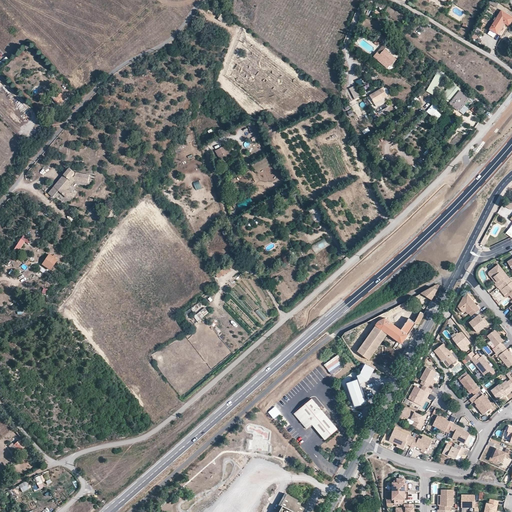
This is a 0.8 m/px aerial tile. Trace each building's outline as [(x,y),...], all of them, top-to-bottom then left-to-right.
[(511,20),(511,17),(501,11),(490,29),(490,30),(487,35),(491,38),(494,32),(496,33),(503,23),(509,26),(511,20)] [(393,56),(385,49),(377,59),(388,68),(390,65),(388,63),(393,56)] [(458,86),(454,83),(442,97),(458,111),(469,98),(456,88),(458,86)] [(356,85),(349,88),(355,100),(361,97),(356,85)] [(385,89),(384,87),(369,96),(374,103),(387,96),(383,90),(385,89)] [(62,92),(59,94),(64,100),(67,97),(62,92)] [(64,100),(59,94),(54,100),(59,105),(64,100)] [(436,111),(441,104),(437,101),(431,108),(436,111)] [(437,148),(432,144),(427,151),(432,155),(437,148)] [(225,150),(224,147),(221,148),(223,153),(219,155),(221,160),(229,155),(227,150),(225,150)] [(255,171),(272,165),(269,158),(253,163),(255,171)] [(75,172),(69,168),(48,193),(53,196),(58,190),(67,198),(71,193),(67,189),(75,180),(88,182),(89,175),(77,173),(76,175),(74,177),(72,176),(75,172)] [(196,191),(203,188),(200,181),(194,183),(196,191)] [(273,206),(269,200),(264,203),(268,209),(273,206)] [(316,254),(329,246),(324,238),(311,246),(316,254)] [(24,241),(21,239),(14,249),(18,251),(24,241)] [(56,260),(48,255),(41,265),(49,270),(56,260)] [(219,279),(234,268),(231,263),(215,275),(219,279)] [(495,285),(497,288),(499,286),(509,279),(498,265),(488,273),(488,275),(489,276),(490,278),(494,278),(498,283),(496,284),(495,285)] [(511,282),(509,279),(499,286),(502,289),(500,291),(504,295),(507,293),(511,298),(511,282)] [(425,295),(432,299),(439,285),(437,284),(423,292),(419,294),(424,297),(425,295)] [(468,314),(471,317),(479,310),(467,295),(463,298),(458,308),(463,314),(465,312),(467,315),(468,314)] [(196,314),(200,320),(209,313),(205,308),(196,314)] [(424,314),(421,312),(415,322),(409,318),(410,318),(400,311),(379,322),(358,351),(370,359),(387,333),(402,344),(413,327),(416,323),(418,324),(424,314)] [(478,332),(487,324),(483,319),(479,314),(469,323),(478,332)] [(372,321),(370,320),(359,325),(364,332),(372,321)] [(497,353),(504,347),(501,343),(503,341),(499,336),(495,331),(487,337),(496,347),(493,350),(496,354),(497,353)] [(470,343),(461,332),(452,340),(464,354),(469,350),(466,346),(470,343)] [(457,361),(443,345),(437,350),(443,357),(447,355),(453,363),(457,361)] [(511,364),(511,356),(504,347),(497,353),(500,355),(499,356),(506,366),(508,368),(511,364)] [(447,355),(443,357),(437,350),(435,352),(447,368),(453,363),(447,355)] [(475,356),(471,352),(464,359),(467,362),(470,360),(475,356)] [(339,354),(325,363),(333,374),(347,364),(345,361),(344,362),(340,357),(341,356),(339,354)] [(503,368),(506,366),(499,356),(496,358),(503,368)] [(493,371),(482,357),(480,358),(473,363),(483,376),(489,372),(490,374),(493,371)] [(423,382),(422,385),(424,387),(429,389),(431,385),(434,379),(437,373),(427,369),(421,381),(423,382)] [(477,393),(480,390),(468,374),(460,381),(470,393),(475,390),(477,393)] [(347,382),(355,407),(367,403),(365,395),(360,380),(359,378),(347,382)] [(360,380),(365,395),(368,394),(366,390),(372,388),(370,382),(366,383),(365,379),(360,380)] [(511,382),(510,380),(507,383),(507,384),(502,388),(500,386),(499,385),(492,390),(499,399),(503,396),(506,394),(507,395),(511,391),(511,382)] [(429,389),(424,387),(422,391),(416,388),(412,397),(415,398),(413,402),(421,406),(425,399),(427,393),(429,394),(431,390),(429,389)] [(477,393),(472,397),(475,401),(477,399),(480,403),(478,404),(486,413),(493,407),(490,404),(491,403),(486,396),(484,397),(483,395),(480,397),(477,393)] [(312,398),(294,413),(308,428),(313,424),(326,440),(338,429),(312,398)] [(486,413),(478,404),(476,406),(483,415),(486,413)] [(424,422),(420,420),(417,418),(419,414),(414,411),(413,413),(406,409),(402,418),(407,420),(408,419),(414,422),(412,426),(420,430),(424,422)] [(442,427),(450,431),(451,430),(453,425),(437,417),(432,426),(440,430),(442,427)] [(457,426),(453,424),(453,425),(451,430),(455,432),(452,438),(465,444),(469,435),(463,431),(456,428),(457,426)] [(411,447),(414,439),(394,429),(388,441),(397,446),(398,444),(405,447),(406,445),(411,447)] [(250,440),(249,448),(267,451),(269,438),(253,436),(253,440),(250,440)] [(411,447),(409,449),(413,451),(414,449),(418,451),(426,455),(432,441),(423,437),(422,440),(419,439),(418,441),(414,439),(411,447)] [(18,440),(13,444),(20,452),(26,447),(18,440)] [(20,452),(13,444),(10,447),(17,455),(20,452)] [(462,456),(466,449),(459,445),(457,449),(447,444),(443,453),(449,455),(453,457),(460,461),(462,456)] [(511,450),(500,445),(498,449),(492,461),(498,464),(500,460),(503,461),(505,456),(510,458),(511,452),(511,450)] [(34,478),(39,490),(46,487),(41,475),(34,478)] [(392,484),(392,500),(404,500),(404,479),(397,479),(397,484),(392,484)] [(22,493),(29,489),(25,482),(18,486),(22,493)] [(440,505),(440,509),(452,509),(452,505),(454,506),(454,490),(442,489),(442,505),(440,505)] [(297,500),(286,493),(280,505),(281,505),(278,511),(279,511),(278,511),(302,511),(305,508),(296,503),(297,500)] [(479,511),(479,502),(475,502),(475,495),(462,495),(462,508),(475,508),(475,511),(479,511)] [(489,504),(487,503),(484,511),(494,511),(496,506),(498,506),(499,501),(490,499),(489,504)]
